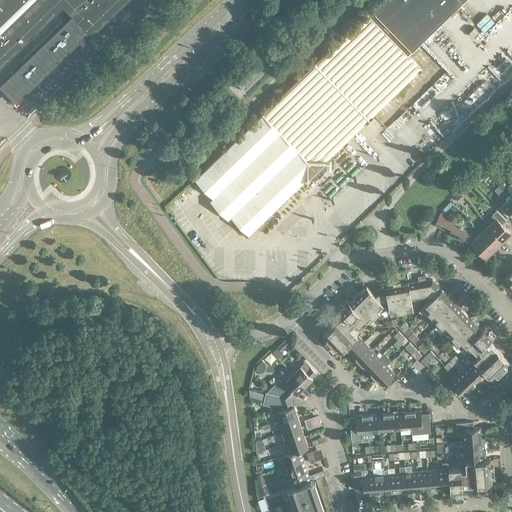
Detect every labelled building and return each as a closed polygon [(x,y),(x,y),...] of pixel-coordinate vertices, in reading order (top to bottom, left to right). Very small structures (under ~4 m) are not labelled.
[(0,0),(0,65),(63,5),(72,14),(0,83),(0,84),(16,102),(79,42),(82,45),(127,0),(0,0)] [(326,168),(326,160),(421,68),(408,54),(452,11),(463,0),(379,0),(367,12),(195,179),(249,235),(306,179),(315,179),(326,168)] [(258,64),(238,84),(245,91),(265,72),(258,64)] [(447,143),(453,137),(448,131),(441,137),(447,143)] [(458,190),(460,192),(463,195),(467,192),(463,188),(462,187),(458,190)] [(465,197),(460,192),(455,197),(459,202),(465,197)] [(511,213),(511,197),(511,196),(498,208),(507,217),(511,213)] [(495,218),(487,226),(502,241),(510,233),(502,224),(506,220),(496,210),(492,214),(495,218)] [(440,227),(446,216),(440,213),(434,224),(440,227)] [(446,216),(440,227),(449,232),(448,234),(463,241),(467,233),(452,226),(455,221),(446,216)] [(494,248),(502,241),(487,226),(482,231),(479,227),(476,230),(479,233),(480,233),(494,248)] [(486,257),(494,248),(480,233),(479,233),(471,241),(486,257)] [(501,254),(511,244),(511,235),(511,234),(496,249),(501,254)] [(344,314),(322,335),(338,352),(344,346),(381,385),(394,373),(386,365),(391,361),(384,353),(379,357),(350,327),(353,324),(356,326),(364,318),(367,321),(386,305),(388,304),(389,312),(412,308),(411,301),(419,299),(423,296),(428,301),(423,306),(439,323),(446,331),(455,340),(462,347),(463,348),(463,347),(468,352),(470,354),(473,350),(475,352),(477,349),(481,353),(451,382),(463,395),(486,372),(491,378),(508,361),(504,357),(487,340),(489,338),(493,334),(485,325),(481,329),(476,324),(470,318),(460,308),(455,302),(450,297),(447,294),(441,288),(432,279),(426,280),(425,275),(417,276),(418,282),(408,283),(400,284),(393,285),(385,287),(385,288),(376,290),(372,293),(366,286),(360,292),(355,297),(350,302),(347,299),(346,301),(338,308),(344,314)] [(402,331),(408,337),(414,343),(418,339),(412,332),(413,331),(409,328),(411,324),(409,323),(407,325),(402,331)] [(396,347),(400,342),(403,345),(407,340),(398,331),(393,335),(397,339),(393,343),(396,347)] [(289,348),(292,345),(286,339),(277,347),(280,350),(286,345),(289,348)] [(421,355),(409,342),(404,347),(417,360),(421,355)] [(417,347),(423,353),(428,349),(422,342),(417,347)] [(435,342),(430,347),(436,353),(441,348),(435,342)] [(443,350),(438,355),(444,361),(449,356),(443,350)] [(421,360),(425,365),(435,355),(430,351),(421,360)] [(303,359),(291,371),(305,386),(317,374),(303,359)] [(455,364),(450,359),(444,366),(448,370),(455,364)] [(265,363),(262,360),(257,365),(255,371),(259,373),(263,371),(266,367),(265,363)] [(291,399),(305,386),(291,371),(278,384),(284,389),(278,395),(291,399)] [(473,410),(484,403),(478,393),(467,399),(473,410)] [(273,405),(278,422),(297,415),(294,405),(295,399),(291,399),(278,395),(280,403),(273,405)] [(409,411),(411,429),(411,434),(430,433),(428,413),(421,414),(420,410),(409,411)] [(409,411),(399,412),(400,430),(411,429),(409,411)] [(399,412),(388,413),(389,431),(400,430),(399,412)] [(388,413),(377,414),(379,432),(389,431),(388,413)] [(377,414),(366,415),(368,432),(379,432),(377,414)] [(282,432),(301,426),(297,415),(278,422),(282,432)] [(305,424),(310,423),(320,419),(318,415),(309,418),(304,420),(305,424)] [(361,433),(368,432),(366,415),(355,416),(356,422),(350,422),(351,439),(361,438),(361,433)] [(310,423),(305,424),(307,429),(322,424),(320,419),(310,423)] [(463,434),(463,440),(481,438),(480,427),(473,428),(472,421),(456,423),(456,434),(463,434)] [(285,442),(304,436),(301,426),(282,432),(285,442)] [(325,435),(316,439),(311,440),(313,445),(327,440),(325,435)] [(304,436),(285,442),(289,453),(300,449),(308,447),(304,436)] [(463,440),(464,450),(482,449),(481,438),(463,440)] [(255,441),(256,452),(265,449),(262,439),(255,441)] [(308,458),(313,456),(323,453),(321,448),(311,451),(306,453),(308,458)] [(303,459),(300,449),(289,453),(283,454),(287,465),(303,459)] [(482,459),(482,449),(464,450),(465,461),(482,460),(482,459)] [(313,456),(308,458),(310,462),(324,457),(323,453),(313,456)] [(307,469),(303,459),(287,465),(281,467),(284,477),(307,469)] [(490,459),(482,459),(482,460),(465,461),(465,470),(460,471),(460,468),(448,468),(450,486),(449,486),(450,494),(462,493),(461,485),(492,482),(490,459)] [(450,486),(448,468),(448,462),(442,463),(443,469),(438,469),(439,487),(449,486),(450,486)] [(396,493),(407,492),(405,465),(399,466),(399,472),(394,473),(396,493)] [(418,492),(417,489),(416,471),(412,471),(411,465),(405,465),(407,492),(418,492)] [(385,494),(396,493),(394,473),(388,473),(388,468),(383,469),(384,473),(385,491),(385,494)] [(310,480),(307,469),(284,477),(288,487),(293,485),(294,485),(310,480)] [(355,486),(363,485),(363,493),(374,492),(373,474),(367,475),(366,469),(353,470),(355,486)] [(438,469),(427,470),(428,488),(439,487),(438,469)] [(427,470),(416,471),(417,489),(428,488),(427,470)] [(374,492),(385,491),(384,473),(373,474),(374,492)] [(321,511),(310,480),(294,485),(293,485),(288,487),(286,488),(294,511),(321,511)]
